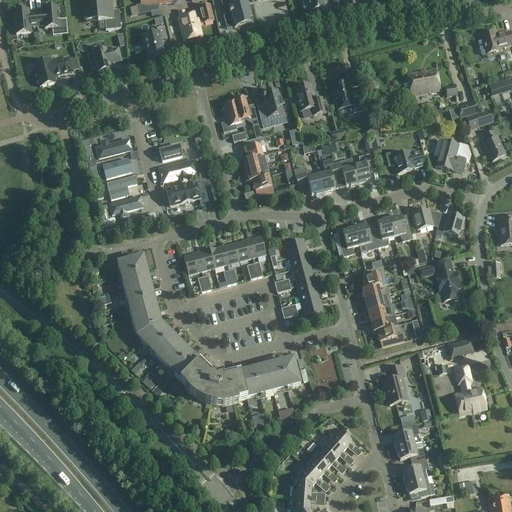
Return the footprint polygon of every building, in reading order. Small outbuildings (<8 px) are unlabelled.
[(231,15),(235,29),(252,25),(248,11),(249,11),(246,1),(245,2),(245,0),(227,0),(221,2),(225,16),(229,15),(231,15)] [(323,2),(322,0),(306,0),(308,8),(310,14),(325,10),(323,2)] [(342,0),(344,9),(359,7),(358,0),(342,0)] [(105,32),(120,30),(119,12),(111,12),(111,3),(96,5),(96,7),(84,8),(85,22),(97,20),(97,23),(104,22),(105,32)] [(260,22),(270,20),(268,5),(259,6),(260,22)] [(183,42),(202,37),(199,25),(214,22),(210,7),(199,9),(200,13),(185,17),(184,12),(179,13),(180,18),(178,18),(183,42)] [(36,16),(37,28),(44,27),(45,30),(59,29),(57,9),(43,10),(43,15),(36,16)] [(37,28),(36,16),(29,16),(28,12),(13,13),(16,36),(31,35),(30,28),(37,28)] [(167,40),(164,28),(156,29),(157,33),(143,37),(145,44),(143,45),(144,52),(147,51),(149,58),(163,55),(160,41),(167,40)] [(482,36),(484,42),(480,43),(478,44),(481,56),(483,57),(502,52),(501,50),(511,47),(511,33),(498,37),(497,33),(482,36)] [(105,49),(92,54),(94,61),(92,62),(91,64),(92,69),(95,70),(96,70),(97,74),(111,70),(109,65),(121,62),(118,50),(106,53),(105,49)] [(54,78),(73,74),(70,60),(50,65),(49,61),(34,65),(39,88),(55,84),(54,78)] [(406,76),(410,98),(425,95),(428,95),(440,93),(436,70),(406,76)] [(364,83),(374,114),(381,112),(371,80),(364,83)] [(489,96),(491,96),(505,91),(506,98),(511,95),(511,88),(508,90),(505,80),(486,86),(489,96)] [(333,104),(335,103),(337,112),(353,108),(352,103),(361,101),(358,90),(353,92),(350,93),(347,83),(331,87),(333,96),(332,96),(333,104)] [(321,100),(314,102),(310,86),(294,90),(300,114),(311,111),(313,118),(325,115),(321,100)] [(446,99),(449,98),(457,97),(455,87),(444,89),(446,99)] [(285,120),(281,109),(282,109),(279,100),(277,92),(262,96),(263,99),(262,99),(263,102),(264,101),(264,103),(265,107),(264,107),(265,107),(258,109),(257,108),(262,129),(271,127),(270,124),(285,120)] [(234,102),(233,104),(235,106),(239,121),(241,122),(245,121),(253,126),(253,127),(258,126),(258,124),(254,109),(248,110),(245,101),(241,98),(239,100),(234,102)] [(474,103),(456,109),(457,110),(460,119),(460,120),(478,114),(474,103)] [(242,124),(241,122),(239,121),(235,106),(233,104),(225,106),(223,111),(225,112),(229,128),(242,124)] [(421,113),(434,111),(432,104),(420,106),(421,113)] [(460,119),(457,110),(448,113),(451,122),(460,119)] [(489,112),(466,120),(470,132),(493,124),(489,112)] [(426,132),(417,134),(419,141),(428,139),(426,132)] [(244,134),(232,138),(233,144),(246,141),(244,134)] [(492,164),(505,157),(495,138),(494,139),(491,134),(483,138),(486,143),(482,146),(492,164)] [(290,140),(292,147),(301,145),(299,138),(290,140)] [(374,150),(381,148),(378,138),(371,139),(374,150)] [(203,149),(201,139),(195,140),(197,150),(203,149)] [(369,139),(363,140),(365,152),(372,150),(369,139)] [(243,162),(263,157),(259,140),(243,144),(245,151),(244,151),(247,161),(243,162)] [(133,152),(130,141),(109,146),(108,142),(100,144),(101,148),(95,150),(98,162),(133,152)] [(159,151),(160,157),(162,165),(182,159),(180,151),(179,146),(159,151)] [(90,147),(83,148),(86,159),(92,157),(90,147)] [(439,159),(437,159),(435,169),(449,173),(449,172),(462,175),(466,161),(457,158),(457,156),(441,152),(439,159)] [(411,153),(394,157),(396,165),(395,165),(398,176),(412,172),(411,171),(425,167),(421,153),(411,156),(411,153)] [(353,168),(357,186),(369,183),(367,173),(372,171),(368,156),(358,159),(358,161),(358,166),(353,168)] [(86,159),(89,170),(95,168),(96,168),(93,157),(92,157),(86,159)] [(246,172),(267,167),(264,157),(263,157),(243,162),(246,172)] [(209,170),(206,160),(200,162),(203,172),(209,170)] [(128,161),(102,168),(105,181),(131,174),(128,161)] [(195,161),(158,171),(162,187),(179,182),(180,186),(188,184),(187,180),(199,177),(195,161)] [(357,186),(353,168),(347,169),(344,164),(344,163),(334,165),(338,181),(343,179),(346,188),(357,186)] [(318,177),(323,195),(335,191),(332,182),(338,181),(334,165),(323,168),(324,170),(324,175),(318,177)] [(246,184),(249,183),(269,178),(268,178),(269,177),(267,167),(246,172),(247,176),(244,177),(246,184)] [(95,168),(89,170),(92,180),(98,178),(95,168)] [(416,177),(429,173),(428,168),(414,172),(416,177)] [(323,195),(318,177),(313,178),(310,174),(309,172),(305,173),(304,169),(293,172),(295,176),(294,176),(298,191),(309,188),(311,198),(323,195)] [(135,178),(106,186),(111,202),(129,198),(126,189),(137,186),(135,178)] [(269,178),(249,183),(252,182),(255,193),(256,193),(258,199),(274,195),(272,188),(271,189),(269,178)] [(215,191),(212,181),(206,183),(209,193),(215,191)] [(200,201),(196,185),(166,192),(171,209),(200,201)] [(105,205),(104,200),(101,189),(95,191),(99,207),(105,205)] [(260,206),(277,201),(276,196),(259,201),(260,206)] [(141,199),(109,206),(112,218),(144,211),(141,199)] [(114,220),(109,221),(106,211),(100,212),(105,230),(106,232),(120,229),(119,226),(116,227),(114,220)] [(437,229),(441,215),(432,213),(430,214),(429,212),(426,213),(425,211),(411,215),(414,226),(415,225),(417,232),(434,228),(437,229)] [(441,215),(437,229),(443,231),(442,234),(458,238),(460,231),(462,231),(464,220),(451,217),(451,218),(441,215)] [(511,218),(498,220),(500,234),(502,234),(502,232),(505,231),(505,233),(511,232),(511,218)] [(389,222),(393,239),(399,238),(401,242),(402,244),(412,241),(409,227),(403,228),(401,219),(389,222)] [(393,239),(389,222),(377,225),(380,235),(374,236),(378,250),(388,247),(387,246),(387,241),(393,239)] [(354,231),(359,248),(365,247),(367,252),(368,253),(378,250),(374,236),(369,238),(366,228),(354,231)] [(359,248),(354,231),(342,234),(345,244),(340,245),(343,260),(353,257),(353,255),(353,250),(359,248)] [(511,246),(511,232),(505,233),(505,231),(502,232),(502,234),(500,234),(501,247),(511,246)] [(248,242),(252,260),(265,257),(261,239),(248,242)] [(252,260),(248,242),(235,246),(240,264),(252,260)] [(289,259),(307,255),(303,242),(285,246),(289,259)] [(240,264),(235,246),(222,249),(227,267),(240,264)] [(227,267),(222,249),(209,252),(214,270),(227,267)] [(423,251),(416,253),(419,266),(426,264),(423,251)] [(214,270),(209,252),(197,256),(202,274),(214,270)] [(292,272),(310,267),(307,255),(289,259),(292,272)] [(202,274),(197,256),(184,259),(188,277),(202,274)] [(117,266),(136,339),(186,389),(185,390),(197,402),(200,404),(216,408),(223,409),(232,407),(239,405),(238,404),(300,387),(294,363),(241,377),(240,374),(216,381),(199,363),(197,365),(158,326),(141,259),(117,266)] [(453,275),(450,263),(418,271),(420,280),(435,276),(436,280),(435,280),(439,295),(440,295),(443,304),(460,300),(458,290),(460,290),(456,274),(453,275)] [(253,266),(257,280),(263,278),(259,264),(253,266)] [(490,265),(491,281),(501,281),(500,265),(490,265)] [(257,280),(253,266),(247,268),(251,282),(257,280)] [(295,285),(313,280),(310,267),(292,272),(295,285)] [(362,292),(382,287),(378,273),(380,272),(380,270),(378,271),(377,270),(362,274),(364,280),(363,281),(366,291),(362,292)] [(228,273),(232,287),(237,285),(234,271),(228,273)] [(232,287),(228,273),(223,274),(227,288),(232,287)] [(203,279),(207,293),(212,292),(208,278),(203,279)] [(207,293),(203,279),(198,281),(201,295),(207,293)] [(299,298),(317,293),(313,280),(295,285),(299,298)] [(276,290),(290,286),(289,281),(274,285),(276,290)] [(290,286),(276,290),(277,295),(291,292),(290,286)] [(365,302),(388,296),(390,296),(388,291),(380,293),(378,288),(382,287),(362,292),(365,302)] [(302,310),(320,305),(317,293),(299,298),(302,310)] [(368,313),(384,309),(391,307),(388,296),(365,302),(368,313)] [(320,305),(302,310),(306,323),(324,319),(320,305)] [(282,316),(297,312),(295,307),(281,310),(282,316)] [(370,323),(391,318),(389,313),(385,314),(384,309),(368,313),(370,323)] [(297,312),(282,316),(284,321),(298,317),(297,312)] [(373,334),(393,329),(393,328),(389,329),(388,324),(392,323),(391,318),(370,323),(373,334)] [(417,322),(412,323),(416,341),(421,339),(417,322)] [(434,336),(432,328),(422,331),(424,339),(434,336)] [(393,329),(373,334),(377,333),(379,344),(380,343),(382,350),(404,344),(402,336),(395,337),(393,329)] [(503,341),(505,350),(511,348),(510,340),(503,341)] [(470,341),(446,347),(450,363),(462,360),(462,358),(473,355),(470,341)] [(122,354),(117,359),(121,363),(125,358),(122,354)] [(458,387),(461,386),(463,394),(454,396),(460,418),(487,411),(482,389),(470,392),(469,384),(472,383),(468,366),(454,370),(458,387)] [(388,371),(391,382),(382,384),(385,395),(386,394),(390,407),(408,403),(402,380),(406,379),(403,367),(388,371)] [(446,376),(444,367),(435,368),(436,372),(437,372),(438,377),(446,376)] [(394,443),(396,451),(414,446),(412,440),(417,437),(419,437),(416,426),(402,430),(403,436),(394,439),(395,443),(394,443)] [(329,441),(347,457),(343,453),(349,448),(352,451),(355,448),(351,445),(352,444),(347,440),(351,436),(344,430),(340,434),(337,432),(329,441)] [(317,447),(339,466),(335,462),(341,457),(344,460),(347,457),(329,441),(325,438),(317,447)] [(411,465),(425,461),(421,444),(414,446),(396,451),(398,458),(399,458),(400,462),(409,460),(411,465)] [(309,456),(331,475),(327,471),(333,466),(336,469),(339,466),(317,447),(309,456)] [(301,465),(323,484),(319,480),(325,474),(328,478),(331,475),(309,456),(301,465)] [(448,471),(444,457),(437,459),(441,473),(448,471)] [(403,478),(405,485),(427,479),(425,472),(426,472),(428,471),(425,461),(411,465),(412,471),(403,473),(404,478),(403,478)] [(323,484),(301,465),(293,473),(297,477),(311,489),(317,483),(320,487),(323,484)] [(292,500),(316,501),(316,497),(311,497),(311,489),(297,477),(293,481),(292,500)] [(430,486),(428,486),(427,479),(405,485),(407,493),(408,492),(409,497),(419,494),(420,499),(434,496),(431,486),(430,486)] [(475,483),(459,486),(460,494),(468,493),(469,497),(477,495),(475,483)] [(489,511),(507,511),(511,511),(509,498),(488,501),(489,511)] [(316,501),(292,500),(290,511),(309,511),(310,505),(315,505),(316,501)]
